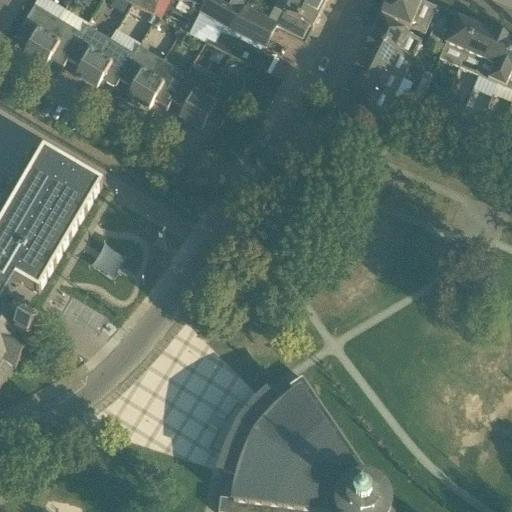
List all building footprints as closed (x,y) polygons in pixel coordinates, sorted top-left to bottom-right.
[(134,0),(131,6),(153,17),(159,0),(134,0)] [(209,0),(200,16),(224,31),(230,34),(240,17),(211,0),(209,0)] [(279,30),(302,41),(308,28),(313,30),(326,3),(319,0),(294,0),(288,12),(279,30)] [(387,8),(382,19),(424,38),(437,10),(412,0),(390,0),(387,8)] [(34,64),(59,23),(35,8),(14,43),(15,44),(16,42),(28,49),(23,57),(34,64)] [(230,34),(264,51),(276,27),(243,11),(240,17),(230,34)] [(59,23),(34,64),(45,71),(50,62),(62,69),(61,71),(62,72),(67,63),(83,38),(82,37),(87,29),(88,26),(65,12),(59,23)] [(265,119),(265,118),(262,116),(280,85),(283,86),(267,77),(275,61),(239,44),(221,37),(224,31),(200,16),(189,37),(207,46),(254,71),(245,90),(239,99),(236,104),(265,119)] [(477,28),(458,20),(439,62),(458,71),(477,28)] [(422,44),(407,36),(380,23),(371,41),(371,42),(413,62),(422,44)] [(496,37),(477,28),(458,71),(478,79),(496,37)] [(75,78),(86,84),(111,43),(87,29),(82,37),(83,38),(67,63),(80,69),(75,78)] [(433,33),(429,40),(441,45),(444,38),(433,33)] [(511,52),(511,43),(496,37),(478,79),(497,87),(511,52)] [(441,45),(429,40),(426,47),(438,52),(441,45)] [(413,62),(371,42),(365,54),(362,61),(404,81),(413,62)] [(114,93),(120,83),(140,50),(138,49),(133,57),(111,43),(86,84),(97,91),(102,83),(114,90),(113,92),(114,93)] [(138,105),(163,64),(140,50),(120,83),(132,90),(127,98),(138,105)] [(511,52),(497,87),(511,94),(511,52)] [(404,81),(362,61),(359,67),(358,67),(352,80),(394,100),(404,81)] [(163,64),(138,105),(149,112),(154,103),(166,110),(165,113),(166,113),(172,103),(192,70),(190,69),(185,77),(163,64)] [(190,125),(215,84),(192,70),(172,103),(184,110),(179,119),(190,125)] [(425,74),(420,86),(427,90),(432,77),(425,74)] [(394,100),(352,80),(343,99),(371,112),(367,119),(379,125),(382,118),(385,119),(394,100)] [(215,84),(190,125),(201,132),(206,124),(218,131),(217,133),(218,134),(236,104),(239,99),(215,84)] [(414,99),(422,102),(427,90),(420,86),(414,99)] [(429,105),(441,110),(444,103),(432,98),(429,105)] [(441,110),(452,116),(456,108),(444,103),(441,110)] [(467,122),(479,127),(482,120),(470,115),(467,122)] [(479,127),(491,132),(494,125),(482,120),(479,127)] [(0,304),(14,281),(37,295),(101,188),(33,147),(0,203),(0,304)] [(0,393),(5,385),(7,386),(8,384),(6,383),(13,373),(16,375),(37,339),(16,326),(15,328),(0,317),(0,393)] [(391,511),(391,508),(388,498),(381,490),(382,485),(380,480),(375,478),(369,479),(313,397),(302,380),(290,389),(290,390),(294,389),(298,396),(296,398),(297,400),(279,413),(266,399),(260,406),(256,410),(250,417),(245,423),(251,428),(246,435),(242,442),(238,450),(231,447),(229,450),(226,457),(224,462),(222,467),(220,473),(219,476),(240,483),(234,503),(231,503),(230,506),(223,505),(222,502),(220,501),(219,511),(391,511)]
